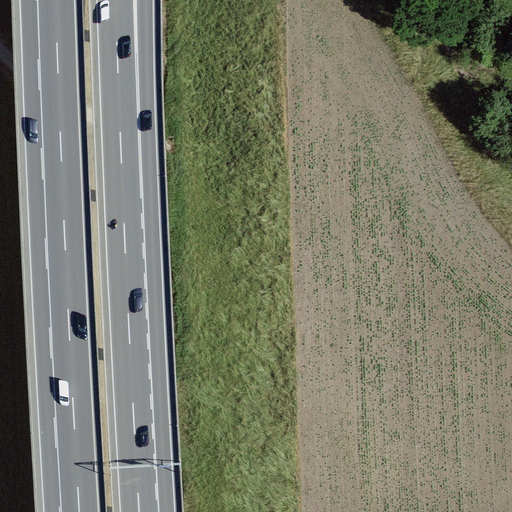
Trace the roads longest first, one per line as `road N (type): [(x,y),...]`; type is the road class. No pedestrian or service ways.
road 1 (motorway): [(55,0),(79,511)]
road 2 (motorway): [(138,511),(122,199)]
road 3 (track): [(0,54),(18,70),(185,133)]
road 4 (motorway): [(122,199),(139,0)]
road 5 (motorway): [(122,199),(115,0)]
